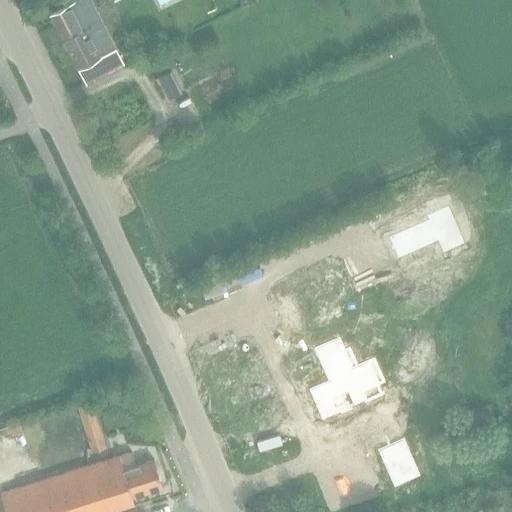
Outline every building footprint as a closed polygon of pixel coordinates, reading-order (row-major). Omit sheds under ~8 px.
[(84,80),(106,69),(88,34),(92,32),(75,0),(50,13),(84,80)] [(163,103),(179,95),(169,74),(153,82),(163,103)] [(435,216),(394,230),(402,252),(443,237),(447,250),(469,242),(455,203),(433,211),(435,216)] [(318,262),(296,271),(311,309),(333,301),(318,262)] [(265,385),(276,382),(257,316),(210,330),(238,430),(275,420),(265,385)] [(324,395),(305,403),(316,433),(335,426),(336,428),(346,424),(345,422),(361,415),(358,407),(375,400),(365,376),(348,382),(336,352),(311,362),(324,395)] [(92,452),(105,447),(92,401),(78,406),(92,452)] [(390,445),(368,453),(383,490),(405,482),(390,445)] [(132,497),(162,488),(154,460),(137,465),(135,460),(121,464),(118,454),(0,491),(0,495),(5,511),(107,511),(133,504),(132,497)]
